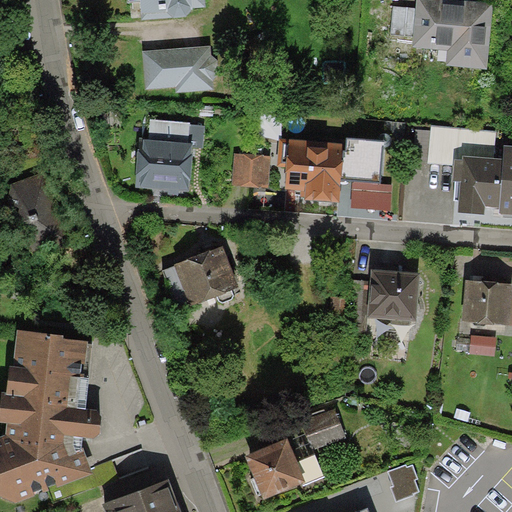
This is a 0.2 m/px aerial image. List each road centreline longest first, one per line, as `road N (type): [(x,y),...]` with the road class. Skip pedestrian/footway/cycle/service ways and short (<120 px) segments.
road 1 (residential): [(100,212),(119,206),(511,241)]
road 2 (residential): [(203,511),(100,212)]
road 3 (residential): [(100,212),(56,83),(41,0)]
